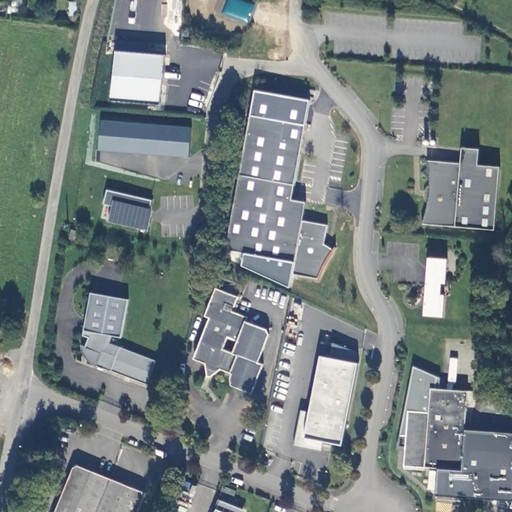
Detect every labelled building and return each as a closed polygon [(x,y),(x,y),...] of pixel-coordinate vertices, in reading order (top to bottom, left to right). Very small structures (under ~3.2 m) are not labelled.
[(19,12),(20,0),(12,0),(11,12),(19,12)] [(76,17),(77,6),(69,5),(66,24),(74,25),(74,17),(76,17)] [(167,55),(120,52),(116,100),(162,103),(167,55)] [(305,122),(250,112),(225,249),(294,262),(291,274),(316,278),(315,280),(317,280),(318,277),(320,271),(322,266),(325,261),(326,259),(330,253),(334,247),(332,249),(323,243),(326,225),(302,220),(305,202),(291,199),(305,122)] [(189,157),(191,127),(100,119),(97,150),(189,157)] [(481,166),(482,150),(465,149),(464,165),(481,166)] [(464,165),(430,162),(431,169),(432,176),(432,179),(432,186),(432,194),(431,202),(430,209),(427,218),(425,225),(498,231),(503,167),(481,166),(464,165)] [(155,209),(151,208),(153,201),(109,191),(106,203),(114,206),(110,223),(150,231),(155,209)] [(449,284),(453,260),(432,259),(427,316),(445,318),(448,296),(452,296),(453,285),(449,284)] [(134,295),(96,288),(89,332),(94,333),(92,343),(86,341),(86,344),(93,359),(117,369),(119,367),(153,381),(162,357),(116,339),(118,332),(127,334),(134,295)] [(224,308),(225,304),(233,306),(234,307),(237,297),(215,288),(204,316),(210,319),(212,326),(207,327),(195,360),(205,364),(207,371),(214,374),(221,369),(231,373),(232,374),(230,378),(231,385),(232,386),(252,393),(263,364),(258,362),(269,334),(266,329),(245,321),(247,317),(231,311),(224,308)] [(322,443),(342,446),(359,350),(331,345),(329,357),(318,355),(308,411),(300,409),(293,446),(321,451),(322,443)] [(481,387),(440,383),(438,407),(417,405),(415,429),(408,429),(407,441),(414,441),(412,460),(433,462),(470,465),(476,399),(480,399),(481,387)] [(62,511),(102,511),(117,476),(82,462),(62,511)] [(117,476),(102,511),(144,511),(153,491),(117,476)]
